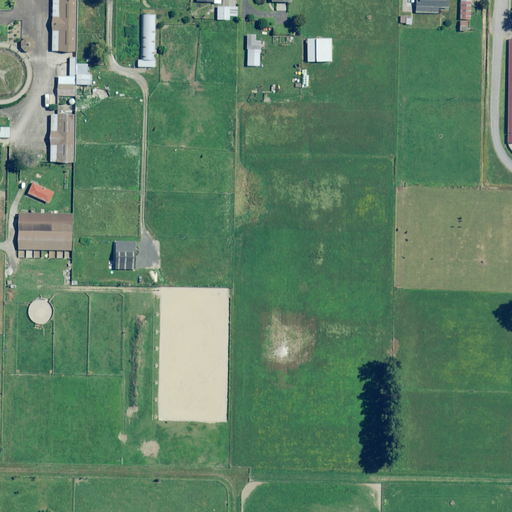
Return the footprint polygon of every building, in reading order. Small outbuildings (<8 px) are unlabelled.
[(75,52),(75,0),(52,0),(51,51),(75,52)] [(447,8),(447,0),(415,0),(415,13),(437,13),(437,8),(447,8)] [(470,0),(460,0),(460,19),(470,20),(470,0)] [(237,16),(237,7),(217,7),(217,20),(229,20),(229,16),(237,16)] [(155,15),(143,15),(142,60),(138,60),(137,67),(154,67),(155,15)] [(399,23),(406,24),(411,25),(413,15),(401,17),(399,23)] [(255,35),(248,35),(247,66),(260,66),(260,42),(255,41),(255,35)] [(331,62),(330,39),(307,40),(307,62),(331,62)] [(76,64),(76,58),(69,58),(69,84),(57,84),(57,96),(75,96),(76,84),(76,64)] [(86,75),(87,64),(76,64),(76,84),(91,84),(91,75),(86,75)] [(74,115),(50,114),(49,162),(73,163),(74,115)] [(10,128),(0,127),(0,137),(10,138),(10,128)] [(53,192),(32,183),(27,194),(49,203),(53,192)] [(71,251),(72,215),(18,214),(18,250),(71,251)]
